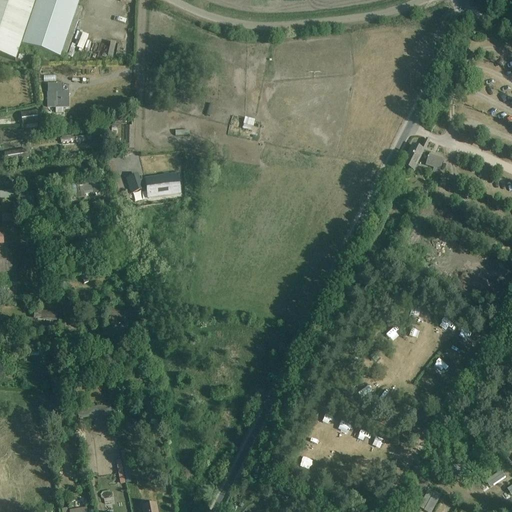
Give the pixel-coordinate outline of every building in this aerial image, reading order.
[(0,0),(0,56),(16,62),(22,45),(60,58),(79,0),(0,0)] [(116,22),(114,28),(130,32),(131,26),(116,22)] [(81,50),(87,35),(82,32),(75,48),(81,50)] [(107,57),(119,58),(120,41),(108,41),(107,57)] [(69,108),(69,91),(63,91),(63,83),(48,83),(48,92),(47,92),(47,108),(56,108),(56,113),(64,113),(64,108),(69,108)] [(22,127),(43,124),(41,111),(21,114),(22,127)] [(244,117),(242,128),(251,130),(253,118),(244,117)] [(402,166),(413,171),(414,172),(429,141),(425,139),(420,149),(412,145),(402,166)] [(6,163),(28,159),(27,150),(4,154),(6,163)] [(438,176),(444,160),(429,155),(425,166),(434,169),(432,173),(438,176)] [(137,176),(126,179),(130,189),(131,193),(142,189),(147,189),(148,198),(180,194),(177,175),(146,179),(139,180),(137,176)] [(90,181),(66,185),(67,193),(77,192),(78,199),(84,198),(84,195),(93,194),(100,193),(100,191),(104,191),(103,182),(99,183),(99,182),(91,183),(90,181)] [(0,200),(18,198),(17,190),(0,192),(0,200)] [(28,218),(36,217),(33,193),(19,194),(20,208),(27,207),(28,218)] [(15,214),(1,215),(2,223),(16,222),(15,214)] [(79,269),(84,285),(89,283),(85,272),(91,270),(89,267),(84,268),(83,267),(79,269)] [(419,317),(421,311),(412,308),(410,314),(419,317)] [(122,310),(106,309),(106,316),(112,317),(111,322),(126,322),(127,316),(122,316),(122,310)] [(57,313),(34,311),(33,319),(57,322),(57,313)] [(137,313),(129,312),(129,320),(137,321),(137,313)] [(452,318),(447,326),(453,330),(459,322),(452,318)] [(388,333),(383,339),(391,347),(396,341),(388,333)] [(71,335),(60,334),(59,349),(70,350),(71,335)] [(53,353),(53,345),(14,347),(14,355),(53,353)] [(441,360),(435,367),(443,374),(449,367),(441,360)] [(104,405),(78,409),(79,419),(106,415),(104,405)] [(67,418),(66,413),(63,413),(63,411),(52,412),(53,422),(64,421),(64,418),(67,418)] [(318,422),(325,419),(322,411),(314,414),(318,422)] [(338,423),(333,432),(341,437),(346,428),(338,423)] [(392,447),(389,456),(397,458),(400,450),(392,447)] [(124,451),(120,451),(123,464),(122,464),(126,484),(131,483),(129,476),(132,475),(129,463),(128,463),(128,460),(126,461),(124,451)] [(125,484),(121,461),(116,461),(117,466),(116,466),(120,485),(125,484)] [(454,466),(452,473),(469,478),(471,471),(454,466)] [(502,471),(486,482),(491,488),(506,478),(502,471)] [(434,493),(424,511),(431,511),(441,496),(434,493)] [(440,503),(436,510),(439,511),(446,511),(449,507),(440,503)]
